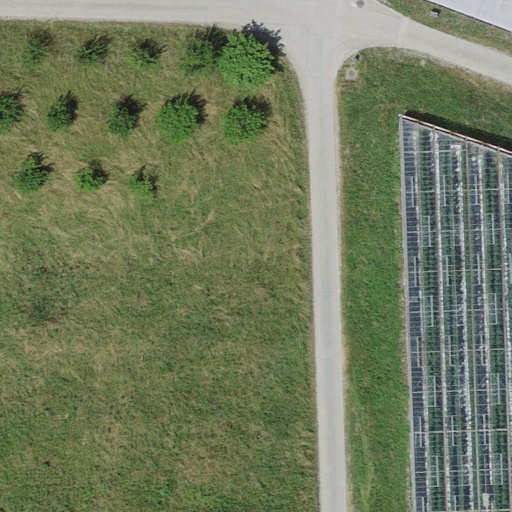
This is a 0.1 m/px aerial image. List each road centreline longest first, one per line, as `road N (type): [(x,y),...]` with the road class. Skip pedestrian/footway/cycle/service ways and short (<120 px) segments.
road 1 (track): [(511,72),(412,36),(323,16),(0,9)]
road 2 (track): [(335,511),(325,0)]
